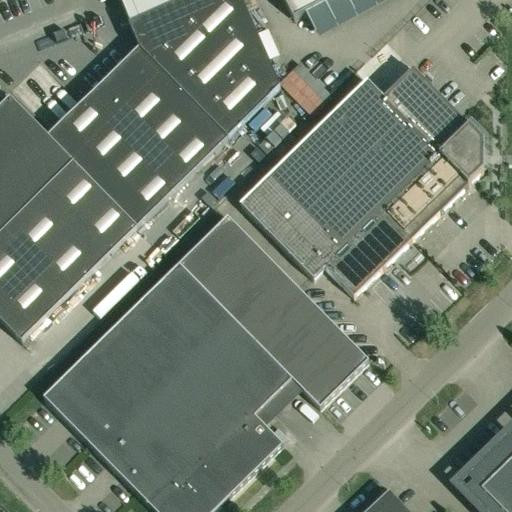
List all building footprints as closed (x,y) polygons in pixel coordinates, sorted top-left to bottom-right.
[(191,0),(130,27),(128,28),(139,52),(49,140),(10,100),(9,101),(74,166),(138,230),(280,91),(239,0),(191,0)] [(119,0),(130,27),(191,0),(119,0)] [(281,0),(294,23),(337,0),(281,0)] [(325,272),(354,301),(484,174),(484,144),(413,72),(383,100),(367,84),(240,208),(313,283),(325,272)] [(0,237),(74,166),(9,101),(0,109),(0,237)] [(0,324),(20,345),(138,230),(74,166),(0,237),(0,324)] [(179,269),(43,402),(149,510),(158,501),(165,507),(164,508),(164,511),(205,511),(206,507),(213,500),(221,509),(283,449),(255,420),(292,384),(179,269)] [(511,511),(511,439),(510,437),(467,479),(474,486),(467,493),(465,490),(463,492),(474,503),(483,511),(511,511)] [(404,511),(389,495),(370,511),(404,511)]
